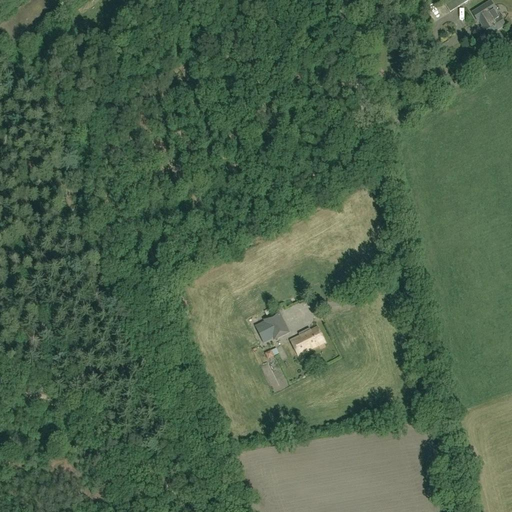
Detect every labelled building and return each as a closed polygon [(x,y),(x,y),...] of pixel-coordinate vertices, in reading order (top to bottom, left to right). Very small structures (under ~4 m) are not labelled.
[(447,0),(444,2),(450,12),(470,0),(447,0)] [(490,2),(472,13),(478,22),(480,20),(484,27),(482,28),(487,37),(505,26),(500,17),(499,18),(494,11),(496,11),(490,2)] [(174,292),(164,297),(173,314),(183,309),(174,292)] [(264,322),(255,327),(264,345),(273,340),(274,342),(290,334),(280,313),(263,321),(264,322)] [(318,328),(299,337),(290,341),(298,357),(326,343),(318,328)] [(271,351),(265,354),(268,360),(274,357),(271,351)]
